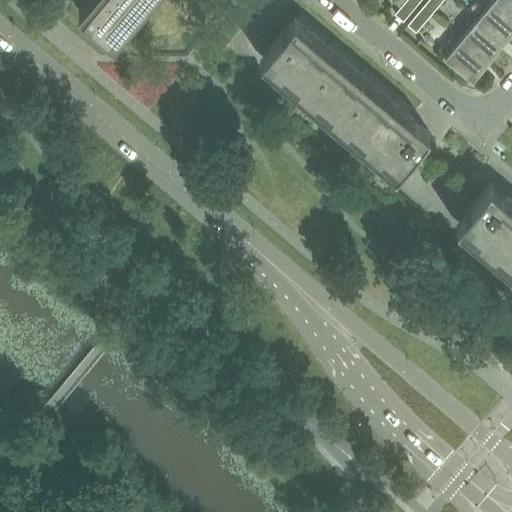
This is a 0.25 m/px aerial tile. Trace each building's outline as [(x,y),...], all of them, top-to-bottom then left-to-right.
[(81,12),(80,13),(113,40),(146,0),(91,0),(88,4),(81,12)] [(418,0),(404,0),(394,13),(402,19),(418,0)] [(431,11),(440,0),(426,0),(423,4),(431,11)] [(511,29),(511,13),(496,0),(491,0),(477,17),(504,40),(511,29)] [(511,0),(496,0),(511,13),(511,0)] [(415,31),(431,11),(423,4),(407,23),(415,31)] [(428,130),(294,17),(260,57),(394,171),(428,130)] [(477,17),(461,36),(488,58),(504,40),(477,17)] [(471,78),(488,58),(461,36),(444,56),(471,78)] [(456,223),(511,270),(511,201),(490,183),(456,223)]
